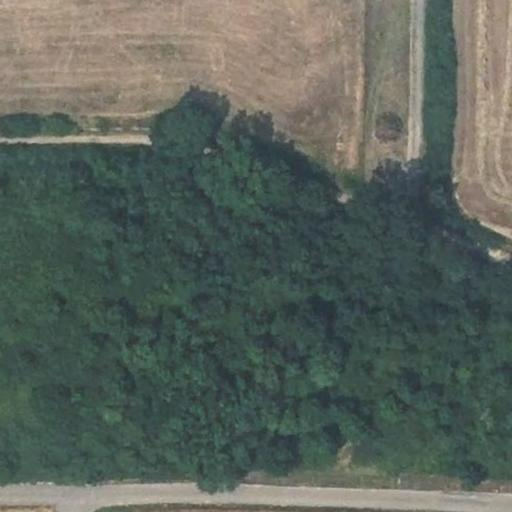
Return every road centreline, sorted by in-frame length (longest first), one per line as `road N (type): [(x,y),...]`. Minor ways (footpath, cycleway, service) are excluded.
road 1 (track): [(0,139),(184,142),(511,269)]
road 2 (unclassified): [(76,494),(511,502)]
